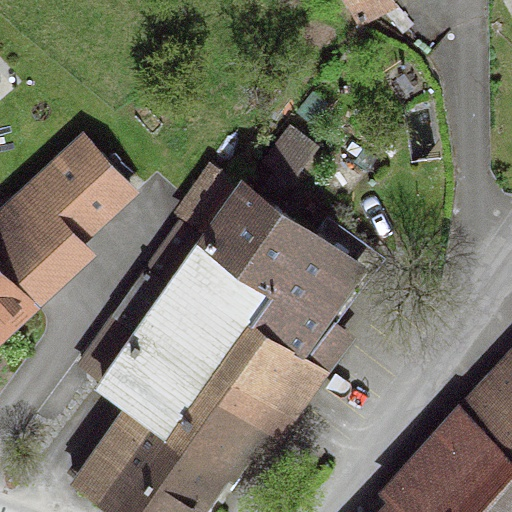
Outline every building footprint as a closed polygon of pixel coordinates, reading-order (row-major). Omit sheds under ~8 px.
[(343,0),(356,22),(368,16),(386,5),(383,0),(343,0)] [(156,137),(134,115),(118,132),(140,153),(156,137)] [(261,162),(285,180),(311,144),(287,126),(261,162)] [(183,511),(361,269),(330,247),(238,181),(210,221),(165,284),(133,330),(98,379),(121,395),(68,470),(78,477),(75,481),(118,511),(183,511)] [(0,234),(4,239),(0,242),(0,313),(22,292),(29,300),(86,248),(73,232),(32,189),(0,218),(0,234)] [(165,284),(142,268),(110,313),(133,330),(165,284)] [(511,390),(481,424),(511,452),(511,390)] [(511,511),(511,452),(481,424),(399,511),(511,511)]
